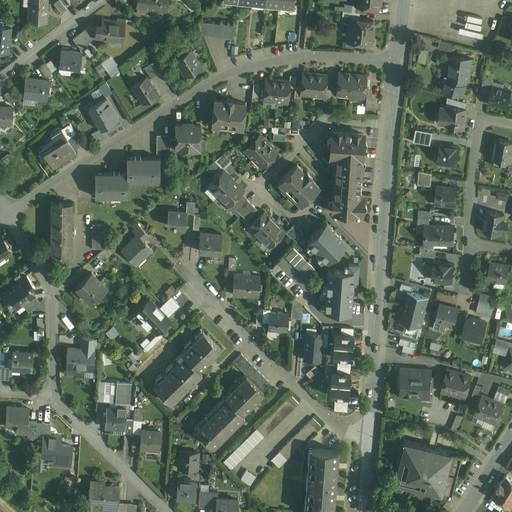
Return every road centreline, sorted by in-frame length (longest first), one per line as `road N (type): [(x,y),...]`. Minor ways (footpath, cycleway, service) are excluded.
road 1 (residential): [(7,214),(220,76),(298,56),(397,60)]
road 2 (residential): [(168,511),(53,393),(50,287),(7,214)]
road 3 (residential): [(392,124),(368,433)]
road 4 (residential): [(368,433),(346,432),(178,267)]
road 5 (residential): [(281,211),(256,186),(327,117),(392,124)]
road 6 (residential): [(511,124),(481,119),(470,244)]
road 7 (residential): [(0,79),(103,0)]
